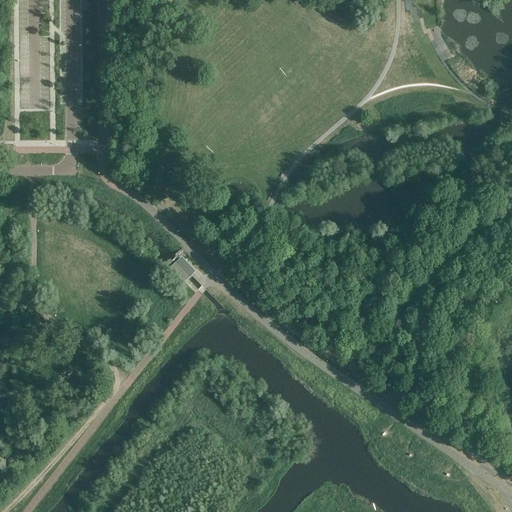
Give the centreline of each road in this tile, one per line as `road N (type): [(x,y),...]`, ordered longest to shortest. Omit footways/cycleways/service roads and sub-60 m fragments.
road 1 (unclassified): [(0,170),(72,170),(70,0)]
road 2 (track): [(117,384),(3,511)]
